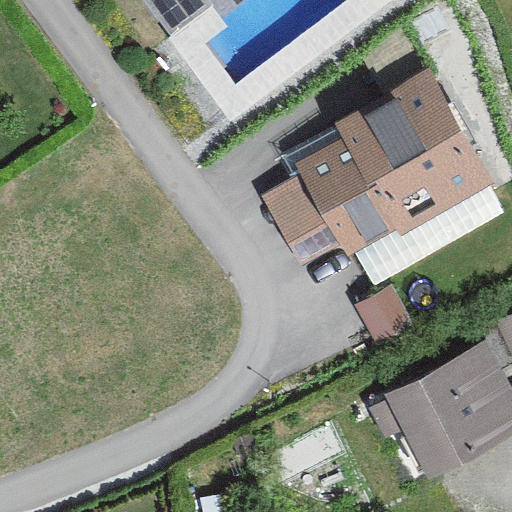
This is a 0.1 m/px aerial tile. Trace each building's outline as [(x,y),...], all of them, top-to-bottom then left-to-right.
[(143,0),(171,37),(222,0),(143,0)] [(504,187),(439,65),(338,119),(345,133),(295,159),(303,176),(267,195),(304,264),(345,242),(352,256),(401,231),(406,239),(504,187)] [(395,290),(358,309),(377,347),(414,328),(395,290)] [(511,320),(497,327),(511,360),(511,320)] [(511,433),(511,388),(486,343),(392,397),(437,476),(511,433)]
